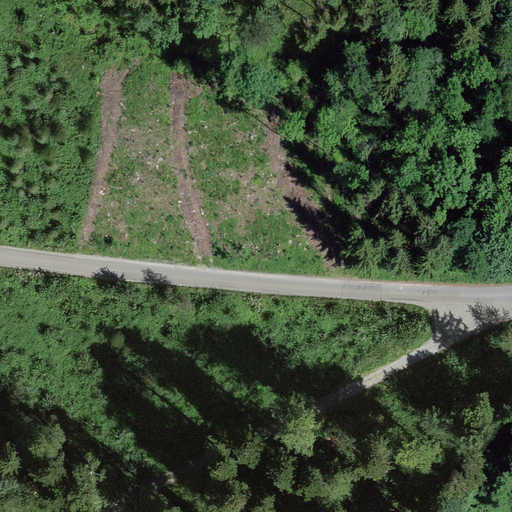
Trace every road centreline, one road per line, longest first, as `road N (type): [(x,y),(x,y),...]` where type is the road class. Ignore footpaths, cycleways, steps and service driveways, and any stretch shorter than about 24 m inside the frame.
road 1 (unclassified): [(511,296),(191,279),(0,257)]
road 2 (track): [(511,310),(239,423),(91,511)]
